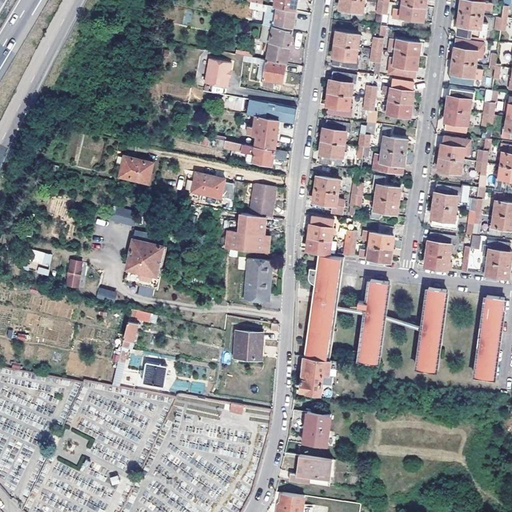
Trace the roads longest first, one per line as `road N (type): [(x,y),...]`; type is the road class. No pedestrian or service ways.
road 1 (residential): [(249,511),(279,404),(292,212),(321,0)]
road 2 (residential): [(443,0),(406,276)]
road 3 (motorway): [(0,143),(74,0)]
